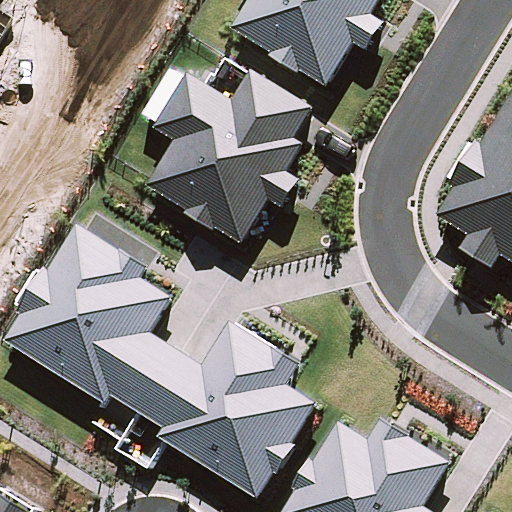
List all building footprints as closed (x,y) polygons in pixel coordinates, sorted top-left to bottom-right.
[(256,0),(237,32),(276,56),(274,59),(303,77),(305,73),(333,90),(359,47),(373,55),(391,27),(377,18),(388,0),(256,0)] [(300,142),(319,112),(257,73),(238,104),(194,77),(160,132),(181,145),(153,189),(248,247),(274,205),(287,212),(304,184),(292,176),(309,148),(300,142)] [(511,108),(487,150),(479,145),(453,187),(461,191),(443,220),(473,239),(465,252),(498,273),(506,259),(511,262),(511,108)] [(157,336),(179,301),(148,282),(154,272),(82,228),(53,275),(49,272),(25,312),(29,314),(10,344),(113,407),(117,400),(143,416),(183,352),(157,336)] [(210,369),(183,352),(143,416),(168,431),(164,438),(265,500),(280,476),(284,478),(302,449),(298,447),(323,407),(295,390),(307,371),(236,327),(210,369)] [(303,493),(291,511),(431,511),(429,511),(456,467),(386,423),(374,443),(345,425),(320,465),(316,462),(298,490),(303,493)] [(0,511),(29,511),(0,494),(0,511)]
